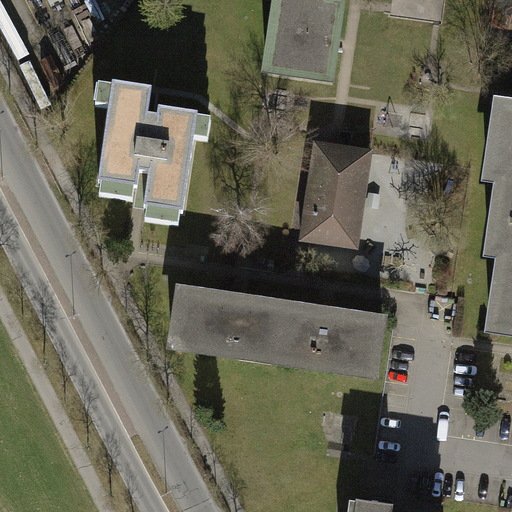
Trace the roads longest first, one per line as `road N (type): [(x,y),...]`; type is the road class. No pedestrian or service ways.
road 1 (secondary): [(200,511),(0,132)]
road 2 (secondary): [(0,211),(160,511)]
road 3 (unknown): [(347,0),(335,121)]
